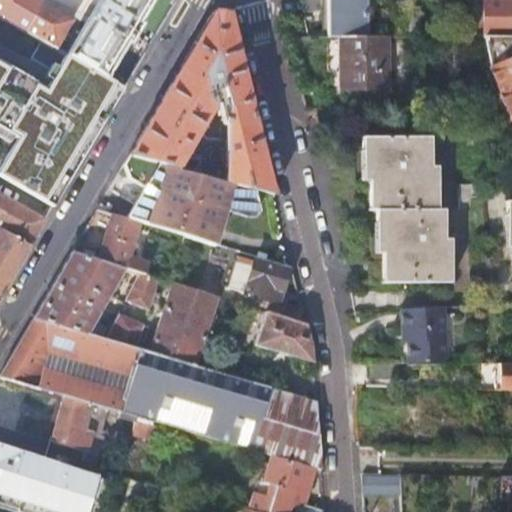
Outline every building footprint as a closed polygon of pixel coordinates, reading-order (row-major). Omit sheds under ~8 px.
[(0,0),(0,18),(24,32),(41,3),(35,0),(0,0)] [(149,44),(174,0),(173,0),(98,0),(92,12),(66,56),(122,89),(149,44)] [(328,11),(328,38),(346,38),(367,37),(367,0),(303,0),(303,12),(328,11)] [(511,36),(511,0),(473,0),(473,35),(511,36)] [(55,50),(72,20),(41,3),(24,32),(55,50)] [(213,13),(128,157),(177,170),(212,111),(206,89),(221,86),(228,114),(219,115),(217,168),(201,165),(198,175),(253,188),(273,193),(227,16),(213,13)] [(421,18),(410,18),(410,37),(422,37),(421,18)] [(511,36),(491,37),(496,66),(493,68),(492,68),(511,116),(511,36)] [(367,37),(346,38),(346,91),(390,91),(389,37),(367,37)] [(491,37),(487,37),(493,68),(496,66),(491,37)] [(0,180),(50,209),(122,89),(61,55),(39,92),(29,86),(1,132),(13,139),(0,162),(0,180)] [(439,76),(425,77),(425,108),(439,107),(439,76)] [(431,139),(363,138),(363,181),(370,181),(369,210),(376,211),(376,254),(383,254),(382,283),(451,284),(451,254),(445,253),(445,211),(438,211),(439,181),(431,181),(431,139)] [(128,157),(118,175),(144,190),(127,220),(138,223),(215,246),(226,211),(248,217),(257,210),(253,188),(198,175),(177,170),(128,157)] [(0,196),(0,232),(28,249),(44,221),(0,196)] [(127,220),(97,212),(78,243),(80,249),(77,255),(123,269),(138,274),(145,276),(148,264),(127,258),(138,223),(127,220)] [(0,296),(28,249),(0,232),(0,296)] [(77,255),(72,253),(32,321),(102,341),(108,329),(94,321),(123,269),(77,255)] [(277,304),(287,271),(236,257),(227,288),(277,304)] [(149,310),(159,280),(145,276),(138,274),(125,302),(149,310)] [(193,367),(218,298),(172,284),(149,354),(170,360),(193,367)] [(446,362),(444,309),(403,311),(404,332),(410,332),(410,344),(411,364),(446,362)] [(254,346),(313,362),(312,346),(307,326),(265,313),(254,346)] [(118,315),(105,342),(135,350),(144,325),(118,315)] [(32,321),(0,375),(0,378),(63,396),(120,413),(134,417),(152,422),(170,360),(149,354),(135,350),(105,342),(102,341),(32,321)] [(226,443),(244,381),(203,370),(193,367),(170,360),(152,422),(226,443)] [(481,390),(511,391),(511,363),(482,364),(481,390)] [(395,380),(395,364),(368,364),(369,380),(395,380)] [(318,434),(316,401),(244,381),(226,443),(264,454),(271,456),(313,468),(320,470),(318,434)] [(120,413),(63,396),(49,441),(86,451),(92,432),(112,439),(120,413)] [(361,410),(361,443),(410,442),(409,409),(361,410)] [(84,511),(95,476),(0,445),(0,504),(22,511),(84,511)] [(263,483),(271,456),(264,454),(257,481),(263,483)] [(249,508),(263,511),(323,511),(323,510),(303,504),(298,503),(301,494),(305,495),(313,468),(271,456),(263,483),(257,481),(249,508)] [(156,486),(144,481),(139,498),(151,502),(156,486)] [(360,483),(362,502),(385,502),(384,484),(360,483)] [(211,496),(213,489),(205,487),(204,494),(211,496)]
